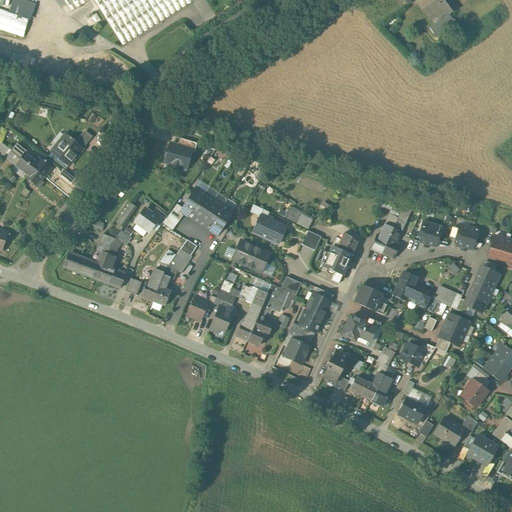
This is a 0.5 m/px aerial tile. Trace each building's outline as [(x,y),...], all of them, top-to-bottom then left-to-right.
[(0,10),(0,29),(22,36),(32,4),(20,0),(13,0),(9,14),(0,10)] [(191,0),(62,0),(70,12),(89,0),(92,0),(122,46),(193,1),(191,0)] [(450,0),(435,0),(446,14),(455,7),(450,0)] [(443,19),(434,25),(438,31),(447,24),(443,19)] [(85,146),(93,136),(86,130),(78,140),(85,146)] [(82,149),(65,136),(52,153),(68,166),(82,149)] [(197,144),(179,139),(177,146),(191,150),(191,151),(194,152),(197,144)] [(26,152),(16,144),(11,151),(13,153),(20,159),(26,152)] [(177,146),(170,144),(164,164),(181,169),(183,162),(187,163),(191,151),(191,150),(177,146)] [(11,151),(7,148),(2,153),(1,154),(8,160),(13,153),(11,151)] [(32,157),(26,152),(20,159),(31,168),(35,163),(30,159),(32,157)] [(20,159),(13,153),(8,160),(15,166),(20,159)] [(51,168),(39,158),(35,163),(31,168),(32,168),(44,177),(51,168)] [(31,168),(20,159),(15,166),(26,175),(32,168),(31,168)] [(79,174),(70,167),(66,172),(75,180),(79,174)] [(44,177),(32,168),(26,175),(24,178),(38,189),(42,183),(40,182),(44,177)] [(66,172),(62,170),(59,174),(71,184),(75,180),(66,172)] [(195,188),(189,198),(187,199),(187,200),(187,202),(182,209),(180,212),(182,213),(187,216),(190,212),(192,214),(205,194),(195,188)] [(205,194),(192,214),(195,215),(192,219),(199,224),(214,200),(205,194)] [(214,200),(199,224),(205,228),(208,224),(210,225),(223,206),(214,200)] [(397,218),(388,240),(396,244),(413,206),(404,203),(397,218)] [(130,204),(121,217),(127,221),(136,208),(130,204)] [(176,204),(169,214),(179,221),(183,216),(181,215),(182,213),(180,212),(182,209),(176,204)] [(223,206),(210,225),(213,227),(210,231),(217,235),(222,228),(223,225),(225,225),(226,223),(226,222),(232,212),(223,206)] [(167,217),(156,208),(152,214),(158,219),(155,223),(160,227),(167,217)] [(299,216),(293,213),(294,211),(289,208),(284,218),(307,230),(312,220),(300,214),(299,216)] [(152,214),(145,209),(135,223),(148,233),(155,223),(158,219),(152,214)] [(389,214),(379,236),(388,240),(397,218),(389,214)] [(261,216),(253,234),(278,245),(286,227),(261,216)] [(94,221),(93,228),(103,231),(105,223),(94,221)] [(443,228),(422,222),(418,237),(421,237),(420,242),(435,247),(438,239),(439,236),(442,237),(444,229),(443,228),(443,232),(443,228)] [(481,232),(469,228),(459,225),(455,239),(457,240),(456,245),(472,249),(475,239),(477,239),(481,232)] [(361,234),(347,226),(344,233),(358,242),(361,234)] [(227,231),(222,228),(217,235),(215,238),(220,242),(227,231)] [(120,232),(115,229),(111,234),(116,238),(120,232)] [(358,242),(344,233),(340,240),(336,238),(333,247),(338,249),(352,255),(358,242)] [(115,240),(102,234),(99,242),(110,246),(111,244),(115,240)] [(379,236),(376,235),(371,249),(382,254),(388,240),(379,236)] [(329,248),(305,237),(301,245),(322,254),(324,249),(328,250),(329,248)] [(505,240),(493,237),(488,256),(499,259),(505,240)] [(122,242),(116,238),(115,240),(111,244),(117,249),(122,242)] [(197,247),(186,240),(176,255),(188,263),(191,258),(190,257),(197,247)] [(396,244),(388,240),(382,254),(381,254),(393,259),(399,245),(396,244)] [(511,259),(511,242),(505,240),(499,259),(511,263),(511,259)] [(110,246),(99,242),(97,249),(99,252),(101,252),(107,254),(110,247),(110,246)] [(241,242),(233,260),(247,266),(255,249),(241,242)] [(117,249),(111,244),(110,246),(110,247),(107,254),(113,256),(113,257),(114,257),(117,249)] [(322,254),(301,245),(295,259),(296,258),(306,262),(305,264),(306,265),(307,262),(304,261),(307,255),(319,261),(319,260),(322,254)] [(255,249),(247,266),(263,273),(270,255),(255,249)] [(328,250),(324,249),(322,254),(333,259),(336,254),(328,250)] [(352,255),(338,249),(336,254),(333,259),(347,266),(352,255)] [(107,254),(101,252),(97,263),(97,264),(103,266),(107,254)] [(80,257),(69,253),(63,268),(74,272),(80,257)] [(113,256),(107,254),(103,266),(108,268),(113,257),(113,256)] [(333,259),(322,254),(319,260),(330,265),(333,259)] [(166,268),(164,273),(163,276),(169,278),(168,279),(173,281),(176,273),(179,275),(188,263),(176,255),(168,266),(166,268)] [(97,263),(80,257),(74,272),(97,280),(103,266),(97,264),(97,263)] [(347,266),(333,259),(330,265),(328,270),(342,277),(347,266)] [(161,263),(157,271),(164,273),(166,268),(168,266),(161,263)] [(448,268),(454,275),(460,270),(454,263),(448,268)] [(108,268),(103,266),(97,280),(109,285),(114,270),(108,268)] [(499,275),(481,267),(475,280),(493,288),(499,275)] [(125,274),(111,269),(114,270),(109,285),(120,289),(125,274)] [(157,271),(154,270),(149,283),(158,287),(163,276),(164,273),(157,271)] [(417,279),(403,272),(398,284),(412,290),(414,284),(417,279)] [(339,282),(322,275),(319,282),(335,289),(339,282)] [(169,278),(163,276),(158,287),(165,289),(168,279),(169,278)] [(280,289),(289,293),(296,296),(301,284),(286,277),(280,289)] [(141,283),(130,279),(125,291),(137,296),(141,283)] [(493,288),(475,280),(470,293),(487,301),(493,288)] [(149,283),(147,283),(141,297),(153,302),(158,287),(149,283)] [(412,290),(398,284),(392,295),(406,301),(409,296),(412,290)] [(425,289),(414,284),(412,290),(423,295),(425,289)] [(280,289),(271,285),(267,294),(265,300),(272,303),(282,307),(289,293),(280,289)] [(243,286),(238,298),(246,301),(251,289),(249,288),(243,286)] [(373,291),(362,286),(354,303),(374,312),(381,296),(375,293),(373,291)] [(165,289),(158,287),(153,302),(164,306),(170,292),(165,289)] [(251,289),(246,301),(246,302),(252,305),(259,290),(252,288),(250,287),(249,288),(251,289)] [(456,294),(439,287),(436,294),(433,300),(441,304),(449,308),(456,294)] [(332,296),(316,288),(316,289),(314,294),(313,293),(313,294),(314,294),(330,301),(332,296)] [(436,294),(425,289),(423,295),(429,299),(433,300),(436,294)] [(236,297),(220,290),(216,298),(216,299),(232,306),(236,297)] [(252,305),(244,323),(242,322),(235,336),(247,341),(253,327),(265,300),(267,294),(259,290),(252,305)] [(423,295),(412,290),(409,296),(419,301),(417,306),(425,309),(429,299),(423,295)] [(487,301),(470,293),(466,302),(464,306),(468,308),(481,314),(487,301)] [(330,301),(314,294),(307,309),(322,316),(323,316),(330,301)] [(216,298),(210,296),(207,303),(208,303),(206,307),(212,309),(216,299),(216,298)] [(195,297),(187,316),(200,321),(206,307),(208,303),(207,303),(195,297)] [(433,300),(429,299),(425,309),(431,312),(433,309),(437,311),(441,304),(433,300)] [(466,302),(460,299),(455,310),(465,315),(468,308),(464,306),(466,302)] [(265,300),(253,327),(258,330),(263,319),(265,320),(265,319),(272,303),(265,300)] [(511,305),(500,321),(510,329),(511,326),(511,305)] [(232,312),(219,307),(210,330),(216,333),(218,330),(224,332),(232,312)] [(307,309),(306,309),(295,333),(298,334),(301,328),(315,334),(324,316),(323,316),(322,316),(307,309)] [(281,314),(277,324),(286,328),(290,318),(281,314)] [(469,323),(449,314),(444,326),(464,335),(469,323)] [(362,322),(350,316),(341,335),(354,341),(356,336),(369,342),(375,330),(375,329),(362,323),(363,322),(362,322)] [(381,324),(364,316),(362,322),(363,322),(362,323),(375,329),(375,330),(377,331),(381,324)] [(421,330),(425,321),(418,318),(414,327),(421,330)] [(436,321),(429,318),(424,329),(431,332),(436,321)] [(273,323),(265,319),(265,320),(263,319),(258,330),(264,332),(262,336),(263,336),(266,337),(273,323)] [(464,335),(444,326),(438,338),(439,338),(450,343),(458,347),(464,335)] [(258,330),(253,327),(247,341),(258,346),(263,336),(262,336),(264,332),(258,330)] [(315,334),(301,328),(298,334),(311,340),(315,334)] [(295,333),(290,330),(286,338),(292,340),(295,341),(298,334),(295,333)] [(311,340),(298,334),(295,341),(308,347),(311,340)] [(450,343),(439,338),(435,348),(446,353),(450,343)] [(295,341),(292,340),(284,357),(301,365),(306,355),(309,348),(295,341)] [(423,352),(408,344),(401,359),(416,366),(417,364),(418,364),(420,361),(424,352),(423,352)] [(427,345),(423,352),(424,352),(420,361),(426,364),(435,348),(427,345)] [(511,353),(502,345),(493,357),(509,369),(511,364),(511,353)] [(395,353),(384,347),(382,352),(392,358),(395,353)] [(335,351),(331,360),(330,359),(326,368),(327,368),(322,377),(335,383),(339,377),(348,358),(335,351)] [(392,358),(382,352),(377,361),(380,363),(388,367),(392,358)] [(509,369),(493,357),(484,369),(490,374),(502,383),(506,378),(505,378),(504,375),(509,369)] [(484,369),(476,362),(472,368),(478,373),(486,379),(490,374),(484,369)] [(388,367),(380,363),(375,373),(377,374),(372,384),(378,387),(383,376),(388,367)] [(393,369),(388,367),(383,376),(389,379),(390,380),(395,370),(393,369)] [(486,379),(478,373),(472,381),(484,390),(490,382),(486,379)] [(367,382),(357,376),(350,390),(363,397),(366,389),(364,388),(367,382)] [(383,376),(378,387),(383,390),(389,379),(383,376)] [(349,382),(339,377),(335,383),(333,387),(344,392),(349,382)] [(472,380),(460,396),(476,408),(487,392),(484,390),(472,381),(472,380)] [(408,381),(402,393),(408,396),(414,384),(408,381)] [(372,384),(367,382),(364,388),(366,389),(363,397),(371,401),(378,387),(372,384)] [(383,390),(378,387),(371,401),(382,406),(389,392),(383,390)] [(511,400),(507,397),(502,404),(509,409),(511,403),(511,400)] [(426,408),(406,398),(398,414),(417,424),(426,408)] [(468,416),(460,428),(464,430),(471,435),(477,423),(468,416)] [(511,434),(511,422),(505,417),(492,435),(500,441),(505,434),(510,437),(511,434)] [(460,428),(444,418),(434,434),(454,446),(464,430),(460,428)] [(433,425),(426,421),(418,433),(426,438),(433,425)] [(511,439),(510,437),(505,434),(500,441),(510,449),(511,450),(511,439)] [(487,441),(477,435),(466,455),(475,461),(487,441)] [(487,441),(475,461),(485,466),(497,447),(487,441)] [(511,453),(503,465),(498,474),(511,481),(511,453)]
